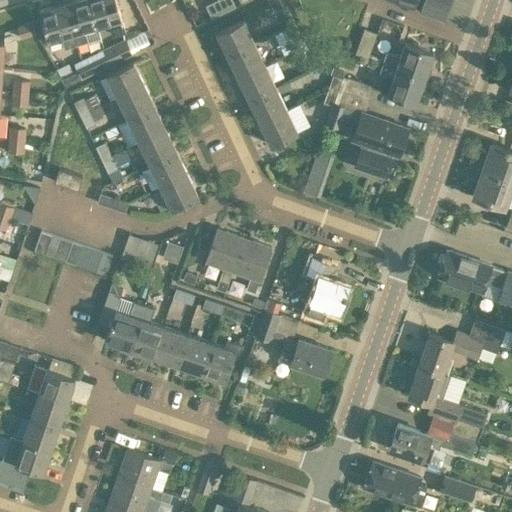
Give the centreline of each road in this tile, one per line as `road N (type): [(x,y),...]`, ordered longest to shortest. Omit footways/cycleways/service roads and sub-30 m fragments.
road 1 (residential): [(408,247),(262,196),(166,8)]
road 2 (unclassified): [(408,247),(493,0)]
road 3 (residential): [(330,471),(103,400)]
road 4 (unclassified): [(330,471),(408,247)]
road 5 (residential): [(103,400),(96,366),(78,352),(6,328)]
